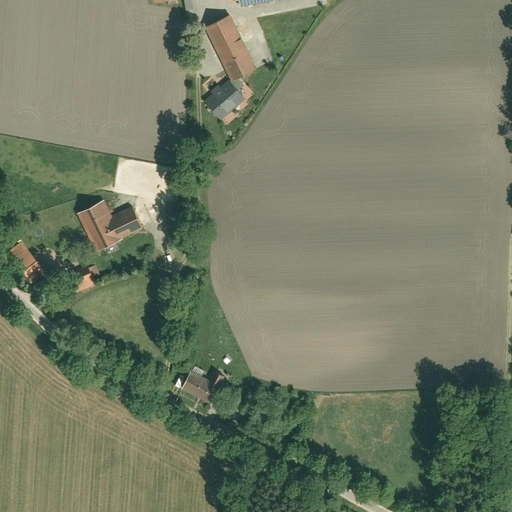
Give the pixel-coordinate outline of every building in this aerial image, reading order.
[(192,0),(183,0),(186,10),(194,9),(192,0)] [(259,68),(234,14),(209,26),(234,80),(259,68)] [(206,101),(223,120),(246,98),(230,80),(222,87),(219,84),(212,90),(214,93),(206,101)] [(227,124),(237,117),(233,113),(224,120),(227,124)] [(108,200),(79,213),(89,236),(96,252),(125,239),(125,237),(144,228),(134,206),(114,214),(108,200)] [(32,282),(48,274),(42,263),(26,271),(32,282)] [(93,275),(89,265),(81,269),(85,278),(93,275)] [(191,372),(184,385),(214,401),(225,381),(228,376),(218,371),(212,383),(191,372)] [(226,399),(220,411),(232,417),(238,405),(226,399)]
